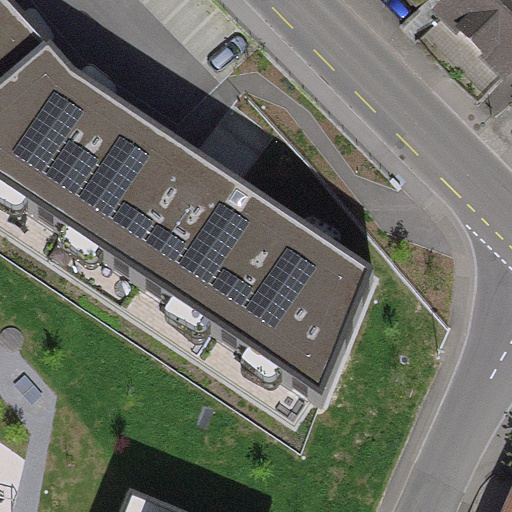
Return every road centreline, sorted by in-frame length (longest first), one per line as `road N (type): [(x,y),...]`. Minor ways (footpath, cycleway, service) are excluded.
road 1 (primary): [(301,0),(511,217)]
road 2 (tertiary): [(511,340),(423,511)]
